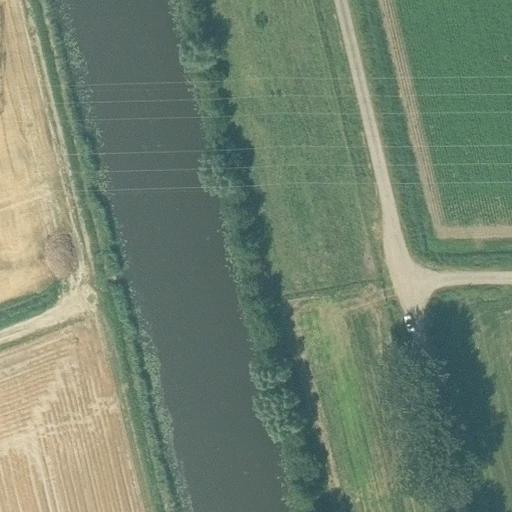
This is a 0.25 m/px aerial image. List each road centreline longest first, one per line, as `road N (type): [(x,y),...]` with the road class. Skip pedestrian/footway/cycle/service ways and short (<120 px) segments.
road 1 (unclassified): [(405,280),(338,0)]
road 2 (unclassified): [(461,511),(405,280)]
